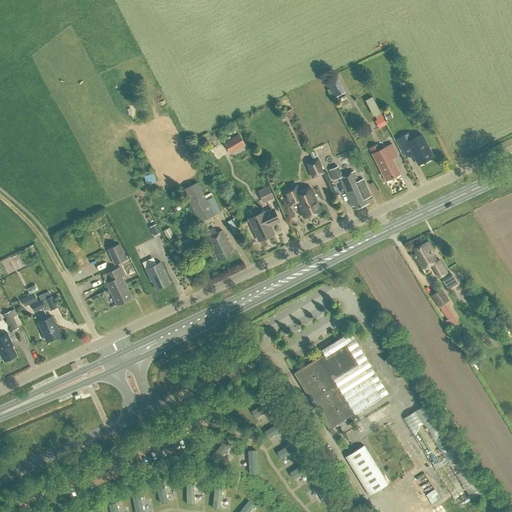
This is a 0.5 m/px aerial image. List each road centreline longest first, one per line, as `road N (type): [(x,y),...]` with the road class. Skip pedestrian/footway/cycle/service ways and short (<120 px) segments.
road 1 (unclassified): [(511,148),(118,334)]
road 2 (primary): [(128,354),(511,170)]
road 3 (track): [(308,511),(263,448),(197,423),(7,511)]
road 4 (unclassified): [(0,478),(144,412),(141,405)]
road 5 (track): [(91,328),(37,232),(0,196)]
road 6 (primary): [(0,414),(112,362)]
